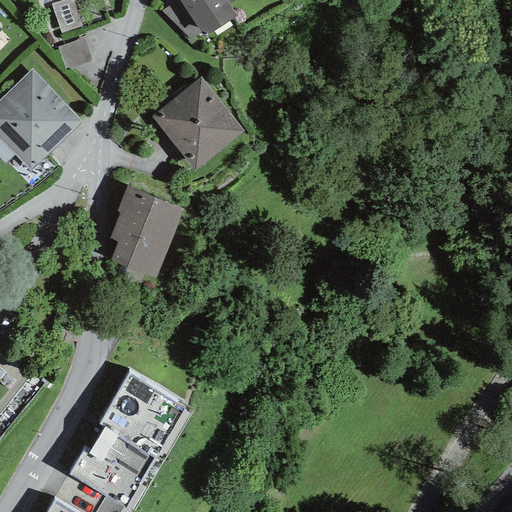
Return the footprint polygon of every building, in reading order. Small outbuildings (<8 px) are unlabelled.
[(71,0),(63,0),(50,5),(60,34),(82,26),(71,0)] [(201,34),(179,0),(178,0),(161,11),(190,39),(201,34)] [(225,0),(179,0),(201,34),(204,38),(236,17),(225,0)] [(83,38),(57,47),(65,71),(91,61),(83,38)] [(81,122),(30,70),(0,99),(0,160),(4,164),(14,155),(30,171),(81,122)] [(243,132),(200,78),(151,117),(194,171),(243,132)] [(183,208),(127,186),(116,212),(119,213),(109,238),(117,242),(109,261),(155,279),(183,208)] [(69,474),(133,511),(193,409),(129,372),(98,425),(104,428),(88,455),(82,452),(69,474)] [(511,511),(511,497),(499,511),(511,511)] [(72,511),(54,501),(47,511),(72,511)]
